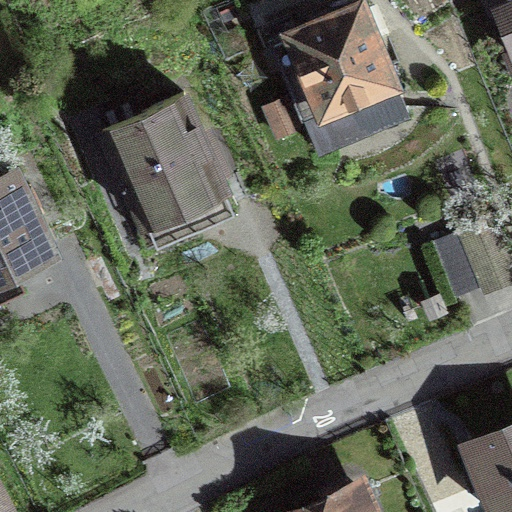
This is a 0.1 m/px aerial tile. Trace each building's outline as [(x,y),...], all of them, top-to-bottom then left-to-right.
[(89,0),(85,0),(44,19),(57,48),(102,26),(89,0)] [(408,110),(360,0),(353,0),(270,36),(319,149),(408,110)] [(511,0),(500,0),(511,28),(511,0)] [(225,185),(184,93),(105,128),(146,220),(225,185)] [(282,98),(267,104),(279,132),(294,126),(282,98)] [(0,266),(48,243),(13,173),(0,179),(0,266)] [(486,281),(511,269),(511,266),(491,215),(464,226),(486,281)] [(511,511),(511,424),(469,443),(499,511),(511,511)] [(0,511),(2,511),(13,508),(0,482),(0,511)] [(370,511),(359,484),(296,511),(370,511)]
